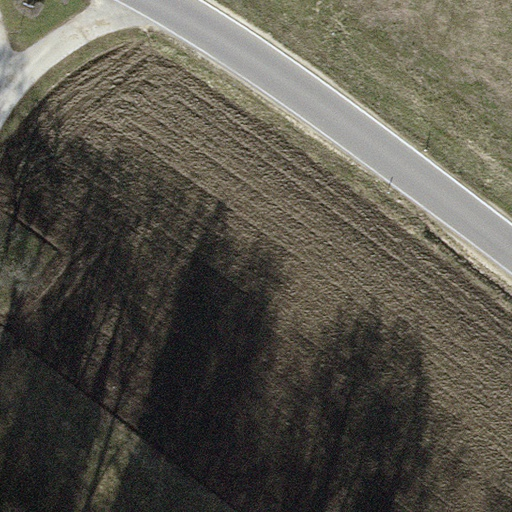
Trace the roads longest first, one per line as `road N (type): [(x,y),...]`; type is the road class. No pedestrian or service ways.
road 1 (tertiary): [(511,234),(366,126),(160,0)]
road 2 (track): [(172,7),(89,32),(17,77),(0,112)]
